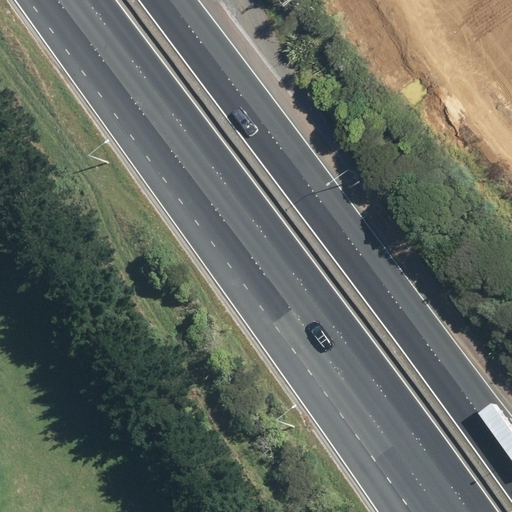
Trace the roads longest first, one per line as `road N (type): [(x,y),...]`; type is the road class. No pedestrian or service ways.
road 1 (motorway): [(462,511),(259,234)]
road 2 (motorway): [(407,511),(259,234)]
road 3 (motorway): [(336,230),(511,468)]
road 4 (motorway): [(259,234),(83,0)]
road 5 (motorway): [(166,0),(336,230)]
road 6 (motorway): [(336,230),(511,434)]
